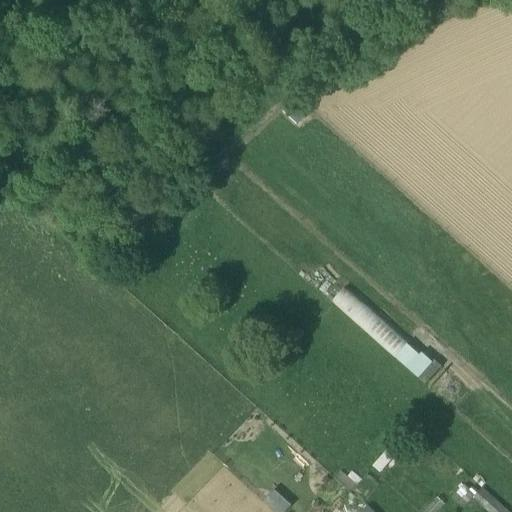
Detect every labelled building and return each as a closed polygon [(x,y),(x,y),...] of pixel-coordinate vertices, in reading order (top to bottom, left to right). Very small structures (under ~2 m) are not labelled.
[(175,219),(169,212),(146,233),(152,240),(175,219)] [(410,343),(346,287),(332,303),(395,359),(410,343)] [(299,342),(305,335),(301,330),(294,337),(299,342)] [(426,386),(442,368),(435,362),(419,380),(426,386)] [(409,425),(396,441),(403,446),(416,430),(409,425)] [(387,452),(375,467),(380,472),(393,457),(387,452)] [(465,509),(474,498),(489,511),(508,511),(482,489),(476,497),(459,482),(448,494),(465,509)]
